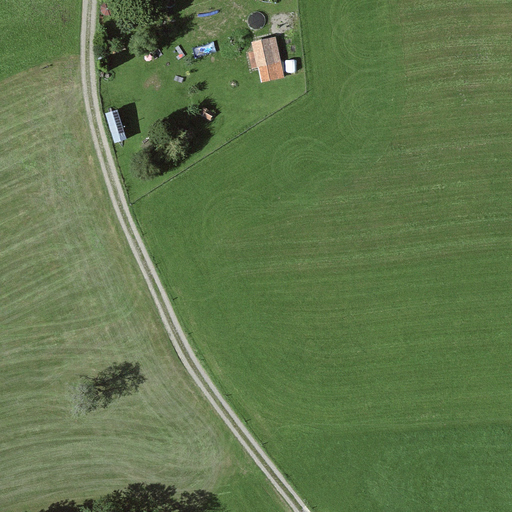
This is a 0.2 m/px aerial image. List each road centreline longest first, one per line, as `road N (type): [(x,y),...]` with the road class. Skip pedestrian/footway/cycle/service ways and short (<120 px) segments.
road 1 (track): [(89,0),(88,82),(122,212),(194,367),(304,511)]
road 2 (track): [(511,414),(464,393),(511,211)]
